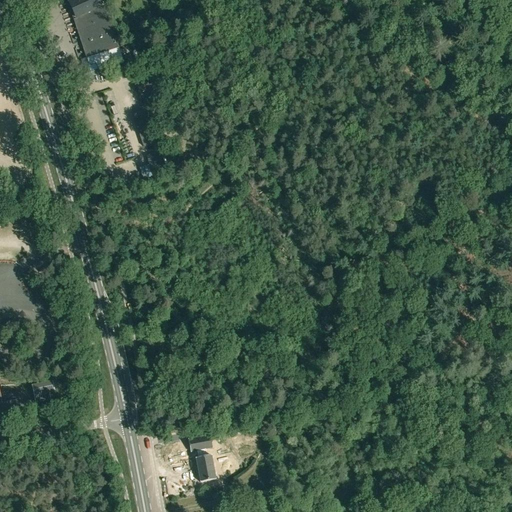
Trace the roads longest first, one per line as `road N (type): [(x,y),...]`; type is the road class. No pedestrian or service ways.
road 1 (secondary): [(126,416),(84,241),(11,0)]
road 2 (unclassified): [(0,441),(126,416)]
